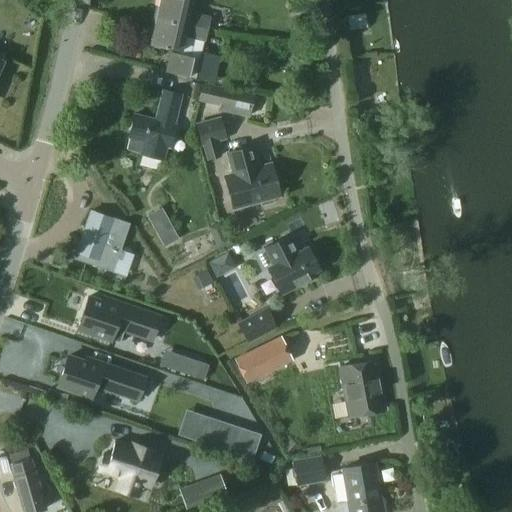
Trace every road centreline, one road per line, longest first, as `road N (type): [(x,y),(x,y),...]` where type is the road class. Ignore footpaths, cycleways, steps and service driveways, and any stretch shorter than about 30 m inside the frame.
road 1 (residential): [(419,511),(372,307),(323,0)]
road 2 (unclassified): [(35,173),(79,0)]
road 3 (unclassified): [(0,308),(35,173)]
